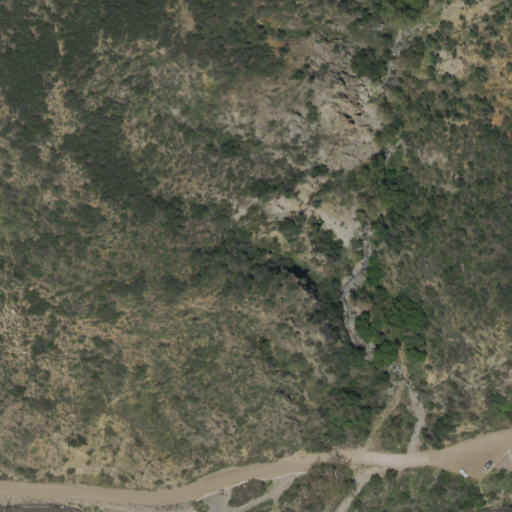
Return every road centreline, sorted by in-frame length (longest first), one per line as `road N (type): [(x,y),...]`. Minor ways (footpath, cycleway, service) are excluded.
road 1 (residential): [(360,458),(250,473),(167,498),(0,493)]
road 2 (track): [(207,488),(218,511),(365,471),(360,458)]
